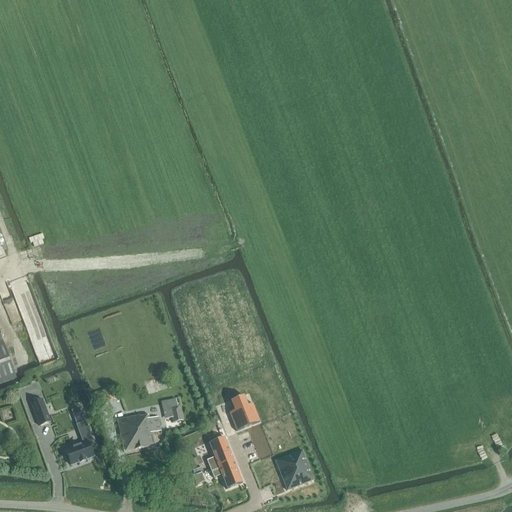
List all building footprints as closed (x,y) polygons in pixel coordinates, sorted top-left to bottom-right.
[(0,384),(16,379),(0,334),(0,384)] [(55,384),(62,407),(72,404),(65,381),(55,384)] [(109,389),(102,392),(106,404),(115,400),(110,389),(109,389)] [(228,414),(236,432),(259,423),(252,405),(247,407),(243,397),(230,402),(233,412),(228,414)] [(42,400),(31,404),(39,427),(51,423),(42,400)] [(64,410),(69,424),(82,419),(77,405),(64,410)] [(177,406),(169,408),(172,419),(173,424),(183,422),(179,406),(177,406)] [(139,417),(117,421),(124,452),(124,453),(125,453),(135,451),(144,449),(154,447),(155,447),(155,445),(154,445),(152,434),(161,432),(158,418),(149,420),(148,416),(140,418),(139,417)] [(82,420),(76,422),(77,425),(76,426),(81,439),(82,439),(84,444),(65,451),(71,466),(78,463),(79,464),(86,461),(93,458),(89,446),(93,445),(85,422),(84,423),(83,420),(82,420)] [(206,461),(210,470),(233,461),(224,438),(208,444),(213,458),(206,461)] [(301,451),(275,462),(280,474),(289,470),(290,474),(281,478),(287,491),(313,481),(301,451)] [(233,461),(210,470),(213,479),(220,476),(226,490),(242,484),(233,461)] [(201,474),(193,477),(196,486),(205,483),(201,474)]
